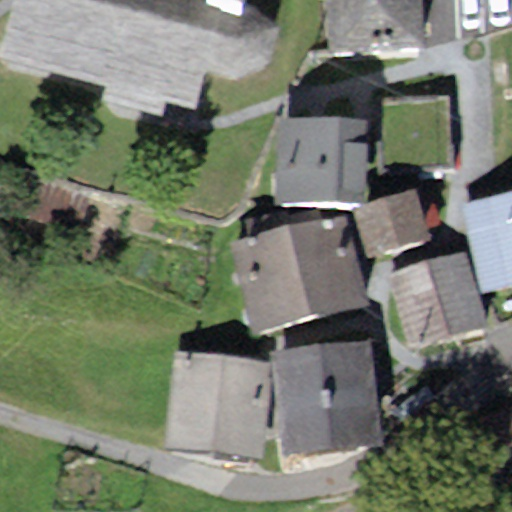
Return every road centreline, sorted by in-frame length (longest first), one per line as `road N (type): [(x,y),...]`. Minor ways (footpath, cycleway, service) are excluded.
road 1 (residential): [(207,487),(256,503),(364,492),(419,457),(489,356),(511,348)]
road 2 (track): [(0,423),(207,487)]
